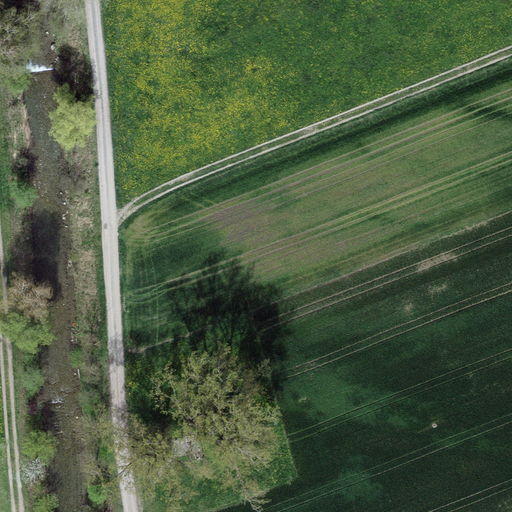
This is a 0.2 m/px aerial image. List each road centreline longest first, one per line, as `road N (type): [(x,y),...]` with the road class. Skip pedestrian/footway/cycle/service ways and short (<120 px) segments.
road 1 (track): [(136,511),(92,0)]
road 2 (track): [(114,228),(159,194),(511,56)]
road 3 (track): [(22,511),(0,190)]
